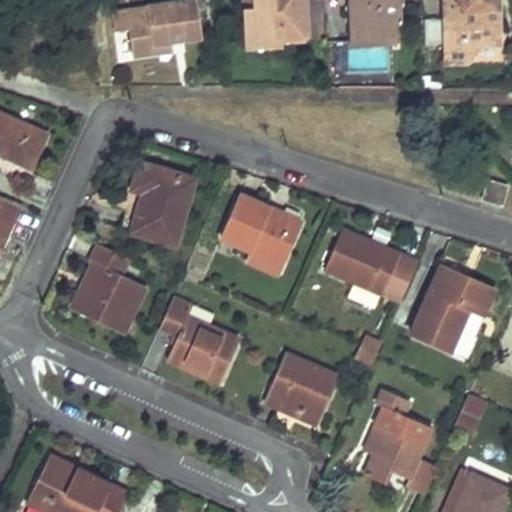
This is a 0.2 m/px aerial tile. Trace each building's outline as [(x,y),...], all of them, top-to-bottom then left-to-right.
[(304,39),(302,0),(249,0),(250,8),(243,9),(246,49),(279,48),(278,40),(304,39)] [(399,0),(346,0),(349,43),(401,41),(399,0)] [(444,0),(446,42),(496,41),(495,0),(444,0)] [(194,1),(111,13),(113,33),(127,32),(132,59),(152,56),(150,48),(171,46),(170,38),(182,37),(183,44),(200,41),(194,1)] [(182,37),(170,38),(171,46),(183,44),(182,37)] [(171,46),(150,48),(152,56),(172,53),(171,46)] [(479,47),(479,60),(502,59),(502,46),(479,47)] [(0,151),(29,165),(44,132),(0,111),(0,151)] [(0,171),(27,184),(35,167),(29,165),(0,151),(0,171)] [(142,192),(136,211),(130,230),(174,243),(194,179),(139,162),(131,189),(142,192)] [(500,204),(506,186),(488,180),(482,198),(500,204)] [(280,213),(279,215),(278,217),(267,212),(269,209),(239,195),(221,236),(250,249),(282,264),(300,223),(280,213)] [(0,218),(5,220),(11,224),(20,205),(0,196),(0,218)] [(0,230),(0,246),(1,247),(11,224),(5,220),(0,230)] [(381,251),(371,247),(360,244),(363,240),(339,232),(322,269),(399,303),(417,263),(383,247),(381,251)] [(71,308),(97,319),(123,331),(143,287),(120,277),(128,257),(98,244),(90,263),(95,265),(86,288),(80,286),(71,308)] [(245,261),(276,275),(282,264),(250,249),(245,261)] [(482,313),(488,301),(493,288),(441,265),(410,333),(449,350),(468,307),(482,313)] [(166,357),(193,368),(219,380),(238,340),(186,316),(189,310),(169,302),(157,328),(175,336),(166,357)] [(468,307),(449,350),(463,356),(482,313),(468,307)] [(380,345),(365,338),(362,347),(376,353),(380,345)] [(376,353),(362,347),(357,359),(371,365),(376,353)] [(295,414),(306,419),(316,423),(335,376),(283,354),(263,400),(279,407),(281,403),(297,409),(295,414)] [(376,402),(380,403),(383,405),(374,425),(382,429),(371,452),(363,472),(384,481),(389,469),(408,477),(417,455),(429,427),(403,416),(409,401),(381,389),(376,402)] [(487,400),(469,392),(455,423),(473,431),(487,400)] [(382,429),(374,425),(364,449),(371,452),(382,429)] [(49,454),(38,478),(26,502),(46,511),(119,511),(128,494),(49,454)] [(406,482),(425,491),(437,464),(417,455),(408,477),(406,482)] [(460,471),(442,511),(497,511),(510,482),(474,467),(470,475),(460,471)]
